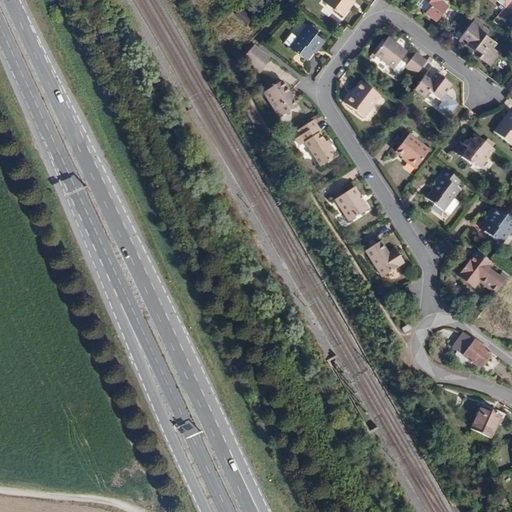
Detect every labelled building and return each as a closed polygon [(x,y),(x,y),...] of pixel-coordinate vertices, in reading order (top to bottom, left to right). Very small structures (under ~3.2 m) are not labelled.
[(341,15),(352,0),(325,0),(324,2),(341,15)] [(419,0),(415,7),(437,24),(448,10),(441,4),(443,0),(419,0)] [(250,20),(241,8),(234,14),(243,25),(250,20)] [(476,17),(461,36),(468,42),(466,45),(473,51),(475,49),(482,54),(480,56),(479,57),(489,66),(499,53),(496,51),(488,44),(491,40),(485,35),(488,31),(481,26),(483,23),(476,17)] [(291,35),(284,43),(306,61),(316,48),(319,50),(325,42),(315,35),(318,32),(309,25),(297,40),(291,35)] [(468,42),(461,36),(458,40),(466,45),(468,42)] [(388,38),(374,55),(394,70),(407,53),(388,38)] [(499,46),(491,40),(488,44),(496,51),(499,46)] [(254,47),(241,60),(258,73),(269,59),(256,48),(255,47),(254,47)] [(405,71),(412,76),(416,79),(426,65),(415,57),(405,71)] [(451,85),(436,74),(430,81),(424,77),(414,90),(424,98),(428,92),(441,103),(437,108),(448,116),(456,106),(443,96),(451,85)] [(407,82),(411,85),(416,79),(412,76),(407,82)] [(281,81),(264,92),(280,118),(296,108),(288,95),(289,94),(281,81)] [(363,83),(346,105),(362,117),(379,96),(363,83)] [(511,114),(511,115),(507,121),(504,118),(493,132),(511,146),(511,114)] [(323,147),(321,144),(311,129),(295,139),(299,146),(302,144),(318,169),(335,158),(326,145),(323,147)] [(430,151),(408,135),(395,152),(407,161),(406,162),(416,169),(430,151)] [(495,151),(474,135),(460,152),(458,155),(471,165),(472,163),(480,169),(495,151)] [(461,182),(445,170),(440,176),(441,177),(435,186),(436,187),(427,199),(443,211),(444,210),(453,198),(459,190),(456,188),(461,182)] [(353,188),(336,199),(350,221),(367,210),(353,188)] [(453,198),(444,210),(450,215),(459,203),(453,198)] [(511,220),(498,209),(495,207),(489,215),(491,217),(481,230),(499,244),(511,227),(511,220)] [(389,257),(388,254),(380,242),(365,252),(382,278),(396,268),(396,267),(403,263),(396,252),(389,257)] [(491,263),(475,251),(457,276),(474,288),(478,281),(485,286),(486,283),(497,291),(509,275),(502,270),(498,275),(488,268),(491,263)] [(486,283),(485,286),(495,293),(497,291),(486,283)] [(494,295),(472,324),(478,329),(500,300),(494,295)] [(491,318),(487,324),(505,338),(510,332),(502,326),(503,324),(510,330),(511,327),(511,311),(505,306),(504,306),(501,304),(499,307),(502,309),(495,318),(501,323),(500,324),(491,318)] [(411,328),(409,325),(401,329),(404,333),(410,330),(411,328)] [(490,353),(462,332),(451,347),(479,368),(490,353)] [(505,414),(500,412),(498,414),(491,411),(492,408),(481,403),(469,430),(490,439),(496,427),(499,428),(505,414)]
